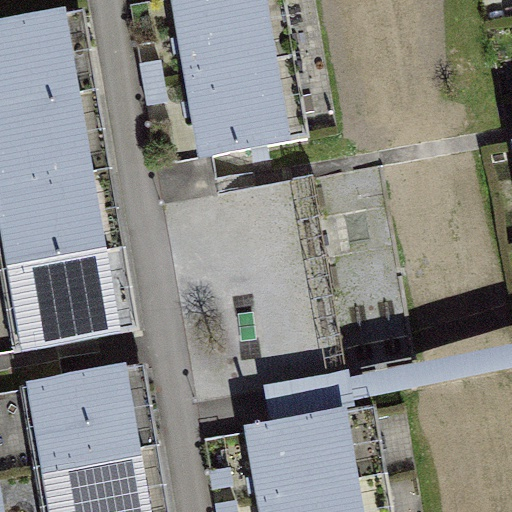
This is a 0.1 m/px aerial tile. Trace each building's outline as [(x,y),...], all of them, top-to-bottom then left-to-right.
[(283,0),(168,0),(177,50),(289,31),(283,0)] [(61,25),(0,34),(0,114),(74,102),(61,25)] [(289,31),(177,50),(186,103),(298,84),(289,31)] [(298,84),(186,103),(195,155),(307,136),(298,84)] [(74,102),(0,114),(0,194),(87,180),(74,102)] [(87,180),(0,194),(0,274),(100,257),(87,180)] [(100,257),(0,274),(0,353),(114,335),(100,257)] [(121,380),(0,400),(0,479),(0,480),(134,458),(121,380)] [(375,413),(242,435),(253,499),(386,477),(375,413)] [(143,511),(134,458),(0,480),(5,511),(143,511)] [(391,511),(386,477),(253,499),(255,511),(391,511)]
